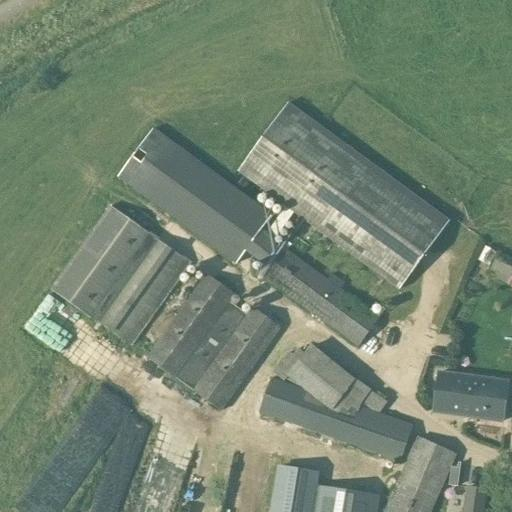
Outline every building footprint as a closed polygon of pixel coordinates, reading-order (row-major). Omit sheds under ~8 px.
[(398,290),(448,222),(287,103),(237,171),(398,290)] [(271,217),(152,130),(117,178),(235,265),(271,217)] [(190,263),(110,206),(50,290),(95,322),(96,321),(131,346),(190,263)] [(378,318),(278,245),(258,273),(357,346),(378,318)] [(234,295),(207,275),(147,358),(221,411),(280,328),(253,308),(248,315),(230,302),(234,295)] [(433,413),(502,422),(507,383),(439,373),(433,413)] [(340,402),(272,377),(259,412),(400,461),(412,427),(378,415),(386,403),(355,381),(340,402)] [(429,511),(443,484),(451,466),(456,455),(419,438),(385,511),(429,511)] [(373,511),(376,494),(312,484),(314,471),(278,465),(271,511),(373,511)] [(460,469),(451,468),(449,486),(457,487),(460,469)] [(481,511),(485,491),(467,488),(463,511),(481,511)]
